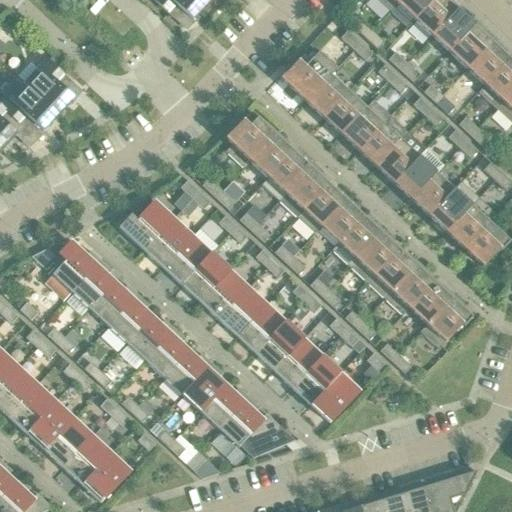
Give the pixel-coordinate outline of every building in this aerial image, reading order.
[(206,5),(200,0),(151,0),(168,15),(172,19),(180,11),(188,19),(193,14),(196,17),(206,5)] [(396,6),(401,0),(375,0),(390,13),(396,6)] [(414,22),(434,0),(401,0),(396,6),(414,22)] [(432,39),(459,9),(448,0),(445,0),(444,0),(434,0),(414,22),(432,39)] [(450,55),(475,28),(469,22),(471,20),(459,9),(432,39),(450,55)] [(371,32),(358,20),(350,27),(363,40),(371,32)] [(467,71),(494,42),(482,31),(481,33),(475,28),(450,55),(467,71)] [(361,45),(351,36),(347,32),(340,40),(353,53),(361,45)] [(384,44),(371,32),(363,40),(376,52),(384,44)] [(478,95),(510,60),(504,55),(506,53),(494,42),(467,71),(483,86),(476,93),(478,95)] [(372,55),(361,45),(353,53),(365,63),(372,55)] [(305,104),(337,69),(319,53),(303,69),(298,64),(281,82),(305,104)] [(407,66),(395,54),(387,62),(400,74),(407,66)] [(60,89),(68,81),(43,57),(34,67),(38,71),(24,85),(56,116),(67,104),(64,102),(69,97),(60,89)] [(495,111),(511,93),(511,62),(510,60),(478,95),(495,111)] [(419,77),(407,66),(400,74),(411,84),(419,77)] [(388,85),(396,77),(384,67),(377,75),(388,85)] [(348,93),(331,77),(330,77),(337,70),(337,69),(305,104),(322,121),(348,93)] [(400,96),(407,88),(396,77),(388,85),(400,96)] [(56,116),(24,85),(17,79),(1,96),(5,99),(0,104),(0,106),(23,129),(30,122),(38,130),(43,125),(46,128),(56,116)] [(442,98),(430,87),(423,95),(435,106),(442,98)] [(340,137),(372,102),(365,109),(348,93),(322,121),(340,137)] [(511,93),(495,111),(511,127),(511,93)] [(454,109),(442,98),(435,106),(447,117),(454,109)] [(431,110),(419,99),(412,107),(424,118),(431,110)] [(357,153),(390,118),(372,102),(340,137),(357,153)] [(23,129),(0,106),(0,150),(10,140),(7,137),(18,125),(22,129),(23,129)] [(435,129),(442,121),(431,110),(424,118),(435,129)] [(401,142),(407,135),(390,118),(357,153),(375,170),(401,142)] [(243,171),(277,134),(266,123),(264,125),(257,119),(248,128),(243,123),(225,142),(231,147),(225,154),(243,171)] [(477,131),(465,120),(458,128),(470,139),(477,131)] [(490,142),(477,131),(470,139),(482,150),(490,142)] [(466,143),(455,132),(447,140),(459,151),(466,143)] [(267,180),(293,152),(287,147),(289,145),(277,134),(243,171),(250,164),(267,180)] [(393,186),(418,158),(401,142),(375,170),(393,186)] [(477,153),(466,143),(459,151),(470,161),(477,153)] [(410,202),(436,175),(443,167),(425,151),(418,158),(393,186),(410,202)] [(285,196),(312,167),(301,156),(299,158),(293,152),(267,180),(285,196)] [(501,176),(490,165),(482,173),(494,183),(501,176)] [(303,212),(328,185),(322,180),(324,178),(312,167),(285,196),(303,212)] [(428,219),(453,191),(436,175),(410,202),(428,219)] [(511,186),(511,185),(501,176),(494,183),(505,194),(511,186)] [(222,193),(208,180),(201,188),(215,201),(222,193)] [(198,194),(186,183),(179,190),(191,201),(198,194)] [(445,235),(478,200),(460,184),(453,191),(428,219),(445,235)] [(313,236),(320,229),(348,199),(336,189),(334,191),(328,185),(303,212),(296,220),(313,236)] [(234,205),(222,193),(215,201),(227,212),(234,205)] [(210,204),(198,194),(191,201),(203,212),(210,204)] [(338,245),(363,218),(357,212),(359,210),(348,199),(320,229),(338,245)] [(489,224),(496,217),(478,200),(445,235),(463,251),(489,224)] [(143,253),(173,221),(154,204),(137,222),(130,216),(118,230),(143,253)] [(257,226),(245,215),(238,223),(250,234),(257,226)] [(236,228),(224,218),(217,225),(229,236),(236,228)] [(349,269),(383,232),(371,221),(369,224),(363,218),(338,245),(331,253),(349,269)] [(162,271),(192,239),(173,221),(143,253),(162,271)] [(510,243),(489,224),(463,251),(482,269),(484,266),(498,251),(501,253),(510,243)] [(263,245),(270,237),(257,226),(250,234),(263,245)] [(247,239),(236,228),(229,236),(240,246),(247,239)] [(366,285),(398,250),(393,245),(394,243),(383,232),(349,269),(366,285)] [(180,288),(210,256),(192,239),(162,271),(180,288)] [(70,295),(100,263),(89,253),(85,257),(71,244),(59,256),(66,262),(51,277),(70,295)] [(293,259),(280,247),(273,255),(286,266),(293,259)] [(384,301),(418,265),(407,254),(405,256),(398,250),(366,285),(384,301)] [(273,263),(262,252),(255,260),(266,270),(273,263)] [(199,305),(229,273),(210,256),(180,288),(199,305)] [(305,270),(293,259),(286,266),(298,278),(305,270)] [(89,312),(115,285),(107,278),(111,273),(100,263),(70,295),(89,312)] [(277,281),(284,273),(273,263),(266,270),(277,281)] [(408,310),(434,283),(428,278),(430,276),(418,265),(384,301),(402,317),(408,310)] [(217,322),(247,290),(229,273),(199,305),(217,322)] [(328,291),(316,280),(309,288),(321,299),(328,291)] [(426,326),(453,297),(442,287),(440,289),(434,283),(408,310),(426,326)] [(107,329),(137,297),(126,287),(122,292),(115,285),(89,312),(107,329)] [(310,297),(298,287),(291,294),(303,305),(310,297)] [(235,339),(265,306),(247,290),(217,322),(235,339)] [(340,303),(328,291),(321,299),(333,310),(340,303)] [(126,347),(152,319),(144,312),(148,307),(137,297),(107,329),(126,347)] [(321,307),(310,297),(303,305),(314,315),(321,307)] [(472,319),(463,310),(465,308),(453,297),(426,326),(426,327),(419,334),(438,351),(461,326),(464,328),(472,319)] [(26,319),(33,312),(26,305),(19,312),(26,319)] [(254,356),(284,324),(265,306),(235,339),(254,356)] [(17,319),(6,308),(0,314),(0,316),(10,326),(17,319)] [(363,324),(351,313),(344,320),(356,332),(363,324)] [(145,364),(175,332),(163,321),(159,326),(152,319),(126,347),(145,364)] [(347,331),(335,321),(328,328),(340,339),(347,331)] [(273,373),(303,341),(284,324),(254,356),(273,373)] [(375,335),(363,324),(356,332),(368,343),(375,335)] [(64,340),(53,330),(46,338),(57,348),(64,340)] [(358,342),(347,331),(340,339),(351,349),(358,342)] [(43,343),(32,332),(25,340),(36,350),(43,343)] [(163,381),(189,353),(181,346),(185,342),(175,332),(145,364),(163,381)] [(74,349),(64,340),(57,348),(67,357),(74,349)] [(291,391),(321,358),(303,341),(273,373),(291,391)] [(54,353),(43,343),(36,350),(47,361),(54,353)] [(398,357),(386,346),(379,353),(391,364),(398,357)] [(0,389),(18,370),(0,352),(0,389)] [(182,398),(212,366),(200,356),(196,360),(189,353),(163,381),(182,398)] [(384,366),(373,355),(366,363),(377,373),(384,366)] [(411,368),(398,357),(391,364),(404,376),(411,368)] [(310,408),(340,375),(321,358),(291,391),(310,408)] [(101,374),(90,364),(83,372),(94,382),(101,374)] [(200,415),(226,388),(218,381),(222,376),(212,366),(182,398),(200,415)] [(80,377),(69,367),(62,374),(73,385),(80,377)] [(0,412),(7,419),(37,387),(18,370),(0,389),(0,412)] [(104,391),(111,383),(101,374),(94,382),(104,391)] [(333,421),(359,393),(340,375),(310,408),(329,425),(333,420),(333,421)] [(85,395),(92,388),(80,377),(73,385),(85,395)] [(25,436),(55,404),(37,387),(7,419),(25,436)] [(218,432),(248,400),(237,390),(233,394),(226,388),(200,415),(218,432)] [(138,409),(138,408),(127,399),(120,406),(131,416),(138,409)] [(294,443),(265,416),(261,421),(255,415),(259,410),(248,400),(218,432),(238,450),(239,448),(252,461),(294,443)] [(117,411),(106,401),(99,408),(110,419),(117,411)] [(44,453),(74,421),(55,404),(25,436),(44,453)] [(148,418),(138,409),(131,416),(141,425),(148,418)] [(128,421),(117,411),(110,419),(121,429),(128,421)] [(62,470),(92,438),(74,421),(44,453),(62,470)] [(175,443),(164,433),(157,440),(168,451),(175,443)] [(155,446),(144,436),(137,443),(148,454),(155,446)] [(81,487),(110,455),(92,438),(62,470),(81,487)] [(185,452),(175,443),(168,451),(178,460),(185,452)] [(104,501),(130,473),(110,455),(81,487),(99,505),(104,501)] [(193,474),(205,462),(197,455),(186,467),(193,474)] [(0,500),(19,480),(19,479),(14,484),(7,478),(12,473),(1,463),(0,463),(0,500)] [(456,511),(476,474),(475,473),(422,490),(428,511),(456,511)] [(48,511),(52,511),(46,505),(36,496),(32,500),(26,495),(30,490),(19,480),(0,500),(0,511),(48,511)] [(428,511),(422,490),(401,496),(405,511),(428,511)] [(405,511),(401,496),(381,502),(383,511),(405,511)] [(383,511),(381,502),(360,509),(360,511),(383,511)]
